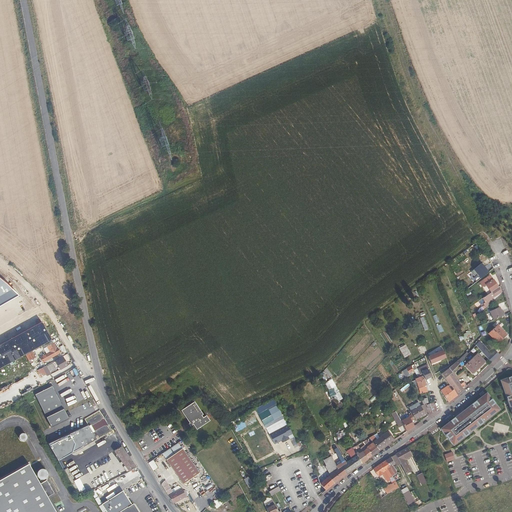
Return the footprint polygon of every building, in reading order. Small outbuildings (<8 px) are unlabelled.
[(480,278),(488,272),(482,262),(470,270),(474,276),(477,273),(480,278)] [(479,282),(480,284),(491,277),(490,275),(479,282)] [(480,284),(483,287),(486,285),(493,280),(491,277),(480,284)] [(0,306),(18,296),(12,289),(0,278),(0,306)] [(492,293),(499,288),(493,280),(486,285),(491,293),(492,293)] [(483,287),(488,295),(491,293),(486,285),(483,287)] [(501,292),(499,288),(492,293),(495,296),(501,292)] [(483,304),(486,308),(489,305),(493,302),(491,299),(495,296),(492,293),(491,293),(488,295),(483,298),(479,301),(482,305),(483,304)] [(490,311),(493,319),(504,314),(503,311),(501,311),(499,307),(490,311)] [(41,322),(0,345),(0,368),(51,340),(41,322)] [(498,325),(489,334),(498,343),(507,334),(498,325)] [(469,331),(462,335),(462,336),(464,340),(472,336),(471,333),(469,331)] [(490,355),(479,342),(478,343),(476,345),(487,359),(490,355)] [(54,343),(47,347),(50,352),(40,358),(42,361),(43,363),(61,353),(58,348),(56,348),(54,343)] [(405,344),(399,348),(405,358),(411,354),(405,344)] [(32,351),(27,355),(30,361),(36,358),(32,351)] [(443,351),(429,357),(431,364),(446,358),(443,351)] [(470,353),(469,352),(468,351),(450,368),(442,374),(445,378),(452,373),(459,364),(470,353)] [(464,365),(472,374),(485,362),(477,354),(464,365)] [(63,357),(55,361),(60,370),(68,365),(63,357)] [(37,370),(41,378),(50,373),(46,365),(37,370)] [(27,366),(20,370),(23,376),(30,372),(27,366)] [(416,368),(415,366),(412,367),(413,370),(414,370),(418,376),(420,375),(417,369),(416,368)] [(329,377),(332,375),(327,368),(323,371),(329,377)] [(432,376),(429,369),(424,372),(422,372),(423,374),(424,375),(426,380),(432,376)] [(471,381),(472,380),(464,370),(462,372),(471,381)] [(452,373),(445,378),(450,385),(453,390),(457,395),(466,386),(464,382),(463,382),(460,385),(452,373)] [(511,377),(503,381),(505,386),(503,386),(509,402),(510,405),(511,412),(511,377)] [(327,381),(332,388),(336,385),(332,379),(327,381)] [(451,391),(448,386),(441,391),(448,402),(458,396),(457,395),(453,390),(451,391)] [(53,387),(36,395),(46,418),(64,410),(53,387)] [(481,405),(478,401),(466,410),(467,411),(457,419),(456,418),(445,427),(446,428),(441,432),(452,445),(457,442),(458,443),(473,431),(472,431),(475,429),(491,417),(488,414),(489,413),(490,414),(498,408),(488,396),(481,402),(482,404),(481,405)] [(192,424),(196,430),(209,420),(205,415),(202,417),(201,415),(202,414),(193,401),(180,411),(189,423),(188,424),(189,426),(192,424)] [(412,413),(421,407),(418,402),(409,408),(412,413)] [(433,402),(430,403),(424,405),(421,407),(412,413),(415,419),(428,412),(430,415),(430,414),(436,409),(433,402)] [(64,410),(46,418),(51,427),(68,419),(64,410)] [(111,430),(99,410),(84,418),(88,426),(48,444),(58,460),(111,430)] [(408,416),(400,421),(402,424),(406,431),(414,426),(408,416)] [(233,427),(236,432),(247,427),(244,421),(233,427)] [(288,425),(270,435),(275,444),(281,441),(282,443),(290,439),(289,437),(293,435),(288,425)] [(344,428),(336,431),(340,442),(343,441),(349,437),(344,428)] [(386,444),(393,439),(388,431),(373,443),(379,449),(379,450),(386,444)] [(22,432),(18,436),(22,441),(26,438),(22,432)] [(379,437),(376,433),(372,436),(369,437),(371,440),(372,442),(379,437)] [(367,449),(372,455),(379,449),(373,443),(366,448),(367,449)] [(122,445),(115,450),(129,471),(136,466),(122,445)] [(411,453),(408,447),(395,454),(399,462),(401,465),(405,473),(411,470),(406,459),(412,455),(411,453)] [(184,484),(199,473),(183,449),(167,460),(184,484)] [(362,452),(367,458),(372,455),(367,449),(362,452)] [(337,453),(342,461),(344,464),(346,463),(339,451),(337,453)] [(357,455),(362,463),(367,458),(362,452),(357,455)] [(399,462),(395,454),(388,459),(386,460),(391,467),(388,469),(392,476),(397,473),(394,468),(392,466),(399,462)] [(447,464),(455,460),(452,454),(444,457),(447,464)] [(352,459),(358,466),(362,463),(357,455),(352,459)] [(334,462),(331,456),(327,458),(322,461),(326,467),(328,466),(331,471),(337,468),(336,466),(334,462)] [(346,463),(352,471),(358,466),(352,459),(348,462),(346,463)] [(153,460),(149,463),(153,470),(158,467),(153,460)] [(391,467),(386,460),(380,465),(374,469),(373,470),(377,477),(382,474),(386,481),(388,480),(389,482),(390,481),(394,479),(392,476),(388,469),(391,467)] [(344,464),(341,466),(346,474),(352,471),(346,463),(344,464)] [(54,511),(28,465),(0,481),(0,511),(54,511)] [(341,466),(338,469),(336,470),(329,475),(332,478),(335,482),(347,475),(346,474),(341,466)] [(114,467),(109,469),(113,477),(118,475),(114,467)] [(44,479),(45,470),(37,469),(35,478),(44,479)] [(421,484),(426,482),(422,472),(416,475),(421,484)] [(119,476),(123,483),(129,481),(125,473),(119,476)] [(332,478),(329,475),(322,480),(319,482),(325,489),(335,482),(332,478)] [(248,487),(253,484),(248,477),(244,479),(248,487)] [(268,492),(260,479),(259,480),(260,482),(261,484),(263,488),(262,488),(265,494),(268,492)] [(163,482),(162,484),(169,496),(174,493),(171,489),(166,480),(163,482)] [(383,489),(387,495),(396,489),(399,488),(396,482),(392,485),(388,487),(388,486),(383,489)] [(278,486),(269,491),(271,495),(280,490),(278,486)] [(174,493),(169,496),(174,503),(186,497),(182,489),(174,493)] [(401,492),(408,504),(411,502),(405,490),(401,492)] [(123,497),(105,508),(107,511),(140,511),(135,505),(130,508),(123,497)] [(216,508),(223,503),(219,498),(212,503),(216,508)]
